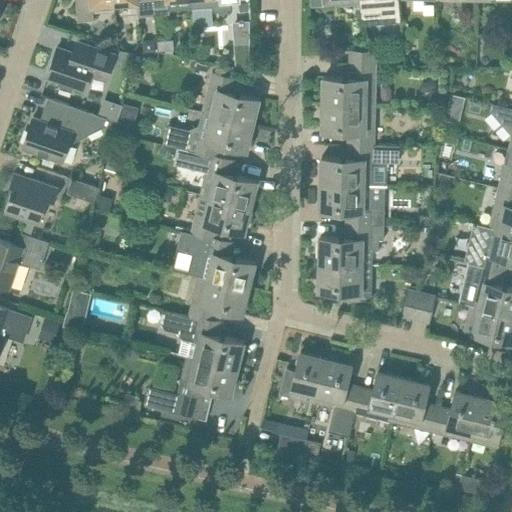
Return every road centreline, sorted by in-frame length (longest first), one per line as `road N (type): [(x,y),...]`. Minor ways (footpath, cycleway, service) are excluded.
road 1 (residential): [(279,309),(287,0)]
road 2 (residential): [(511,367),(279,309)]
road 3 (residential): [(247,439),(279,309)]
road 4 (residential): [(0,120),(41,0)]
